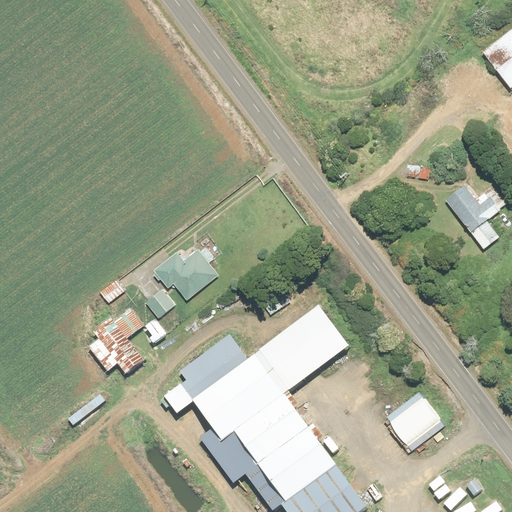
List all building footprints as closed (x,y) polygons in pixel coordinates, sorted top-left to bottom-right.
[(511,32),(485,52),(511,88),(511,32)] [(477,201),(467,188),(448,202),(486,250),(502,238),(489,222),(510,205),(504,198),(488,200),(485,195),(477,201)] [(211,265),(217,260),(207,245),(200,251),(195,244),(179,256),(157,273),(171,290),(177,285),(189,301),(220,278),(211,265)] [(127,292),(118,282),(103,294),(111,304),(127,292)] [(174,309),(177,307),(163,291),(147,305),(161,321),(166,316),(171,322),(179,315),(174,309)] [(286,511),(366,511),(369,510),(286,398),(351,350),(321,311),(251,363),(232,338),(182,375),(189,384),(167,400),(180,417),(196,405),(216,432),(203,441),(236,486),(248,477),(273,511),(278,511),(284,508),(286,511)] [(110,375),(122,367),(129,379),(147,366),(129,339),(145,329),(134,312),(118,323),(116,321),(98,333),(104,341),(92,349),(110,375)] [(168,337),(157,322),(147,330),(158,345),(168,337)] [(106,405),(102,398),(70,421),(75,427),(106,405)]
